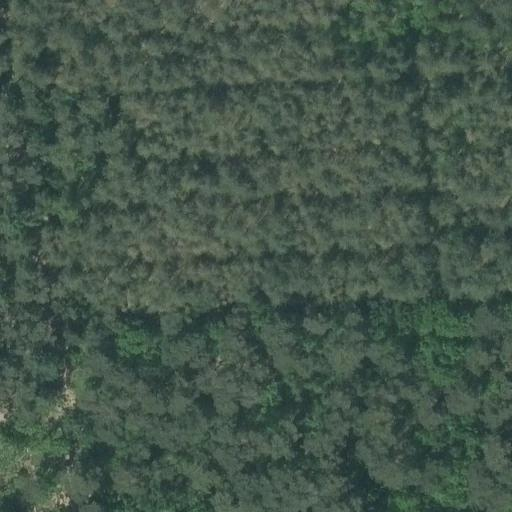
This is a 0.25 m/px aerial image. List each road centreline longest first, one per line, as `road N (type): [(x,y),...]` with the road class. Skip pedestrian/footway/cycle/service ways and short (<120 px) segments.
road 1 (track): [(511,294),(51,315)]
road 2 (track): [(0,6),(51,315)]
